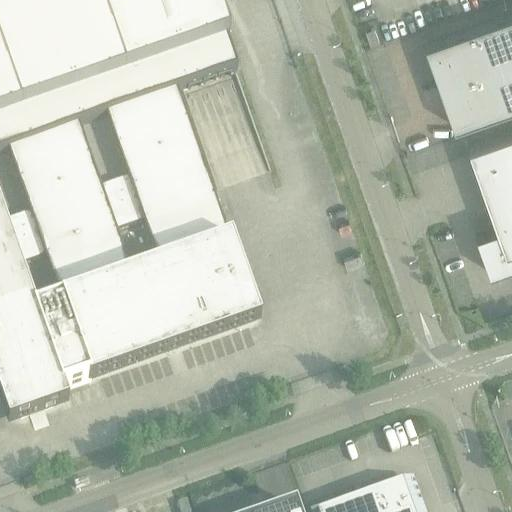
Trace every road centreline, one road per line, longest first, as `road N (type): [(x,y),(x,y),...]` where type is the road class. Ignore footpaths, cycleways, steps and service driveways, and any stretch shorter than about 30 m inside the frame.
road 1 (unclassified): [(304,0),(439,383)]
road 2 (unclassified): [(439,383),(74,511)]
road 3 (unknown): [(380,215),(432,196),(450,200),(481,287),(511,277)]
road 4 (unclassified): [(485,511),(439,383)]
road 5 (unknown): [(354,142),(413,118),(416,89),(404,49)]
